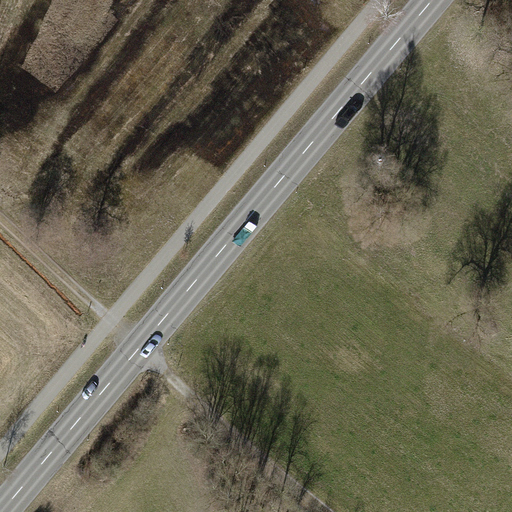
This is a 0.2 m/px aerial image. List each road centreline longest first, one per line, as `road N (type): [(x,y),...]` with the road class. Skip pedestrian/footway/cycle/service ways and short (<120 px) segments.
road 1 (secondary): [(432,0),(2,511)]
road 2 (track): [(321,511),(138,349)]
road 3 (track): [(140,346),(0,216)]
